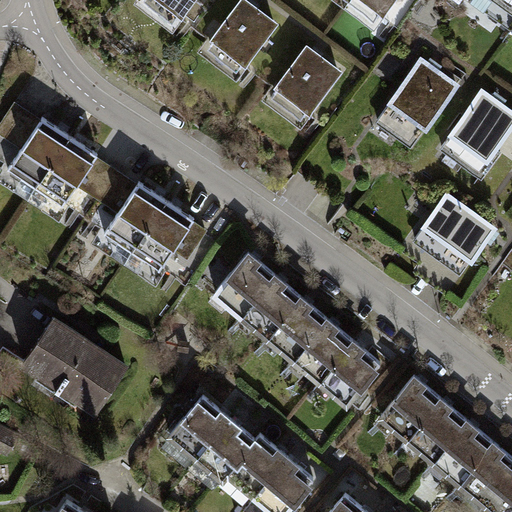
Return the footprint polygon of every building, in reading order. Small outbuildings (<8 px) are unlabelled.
[(191,0),(150,0),(176,20),(191,0)] [(278,20),(252,0),(237,0),(207,39),(242,66),(278,20)] [(388,0),(371,0),(382,9),(388,0)] [(511,0),(471,0),(511,30),(511,0)] [(342,69),(307,42),(270,88),(305,116),(342,69)] [(456,87),(421,60),(384,106),(420,134),(456,87)] [(511,122),(511,109),(483,87),(447,134),(482,161),(511,122)] [(0,133),(20,146),(6,167),(63,205),(77,183),(97,197),(116,168),(95,155),(98,152),(41,115),(39,117),(13,100),(0,121),(0,133)] [(117,210),(102,233),(157,269),(172,247),(188,259),(207,230),(190,220),(193,216),(138,178),(136,181),(116,168),(97,197),(117,210)] [(496,228),(448,190),(424,221),(472,259),(496,228)] [(248,245),(211,289),(347,403),(384,359),(248,245)] [(130,361),(52,311),(18,363),(96,413),(130,361)] [(511,511),(511,452),(414,369),(378,413),(494,511),(511,511)] [(256,434),(202,388),(166,435),(222,481),(227,476),(270,511),(285,511),(315,477),(259,431),(256,434)] [(19,431),(0,421),(0,450),(7,454),(19,431)] [(370,511),(342,490),(323,511),(370,511)] [(65,497),(55,511),(96,511),(82,503),(79,506),(65,497)]
